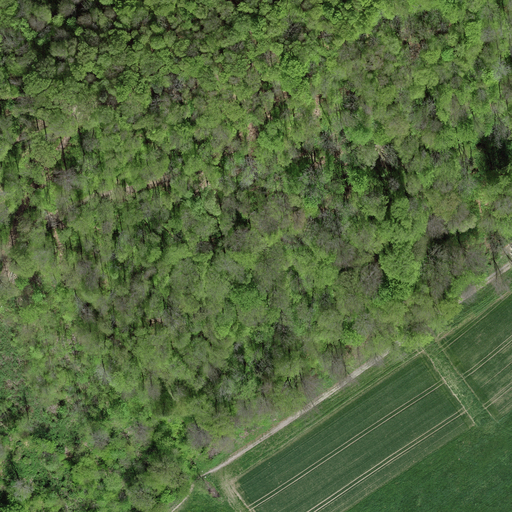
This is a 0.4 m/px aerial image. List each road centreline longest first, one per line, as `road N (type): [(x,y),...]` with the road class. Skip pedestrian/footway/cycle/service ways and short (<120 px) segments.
road 1 (track): [(511,263),(196,480),(170,511)]
road 2 (track): [(0,98),(68,108),(67,141),(36,185),(0,304)]
